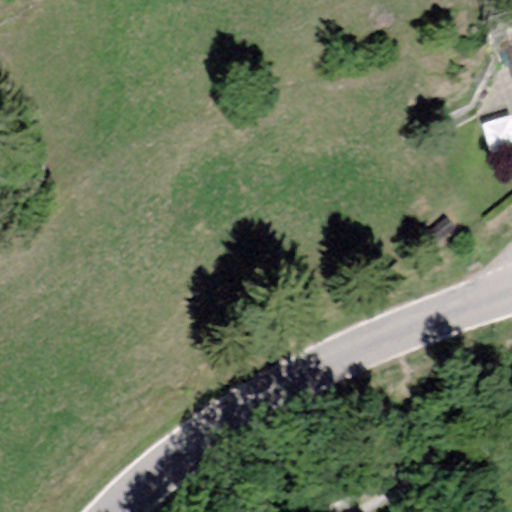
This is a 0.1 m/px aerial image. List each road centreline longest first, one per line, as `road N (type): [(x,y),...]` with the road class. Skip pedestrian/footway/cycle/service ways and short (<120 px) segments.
road 1 (unclassified): [(114,511),(232,412),(326,361),(498,294)]
road 2 (track): [(346,511),(511,433)]
